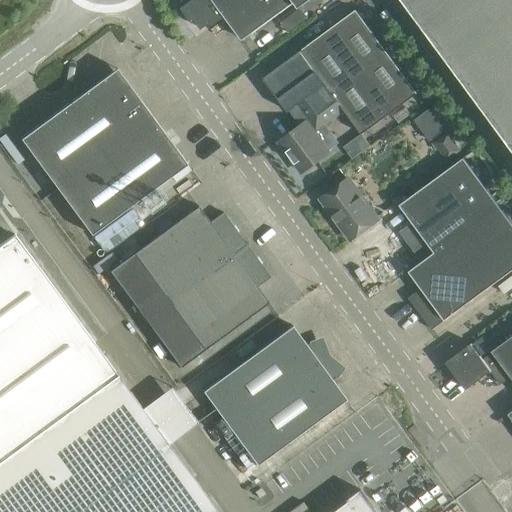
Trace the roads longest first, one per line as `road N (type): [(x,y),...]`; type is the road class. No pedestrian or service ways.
road 1 (unclassified): [(457,444),(124,0)]
road 2 (unknown): [(0,165),(248,511)]
road 3 (unclassified): [(0,74),(99,0)]
